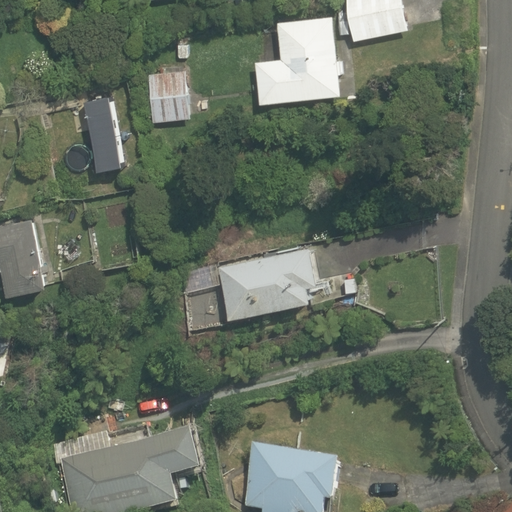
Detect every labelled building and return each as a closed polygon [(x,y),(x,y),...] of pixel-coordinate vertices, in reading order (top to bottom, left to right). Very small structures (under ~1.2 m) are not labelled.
[(352,0),(360,42),(412,32),(405,0),(352,0)] [(262,64),(267,105),(347,96),(338,18),(283,24),(287,61),(262,64)] [(432,64),(455,63),(454,46),(431,47),(432,64)] [(351,77),(375,74),(374,64),(350,67),(351,77)] [(151,76),(157,124),(195,120),(190,72),(151,76)] [(223,198),(220,175),(201,178),(204,201),(223,198)] [(377,190),(379,178),(359,176),(357,188),(377,190)] [(0,270),(8,269),(14,298),(55,289),(39,219),(0,227),(0,270)] [(224,268),(236,320),(318,302),(316,289),(325,287),(316,247),(224,268)] [(209,281),(219,278),(215,263),(195,268),(196,272),(189,274),(192,282),(199,280),(199,282),(208,279),(209,281)] [(348,293),(360,291),(358,278),(346,279),(348,293)] [(199,430),(63,459),(74,511),(132,511),(182,501),(176,476),(188,473),(188,474),(207,470),(199,430)] [(330,511),(332,503),(340,504),(347,462),(261,448),(251,510),(264,511),(330,511)]
